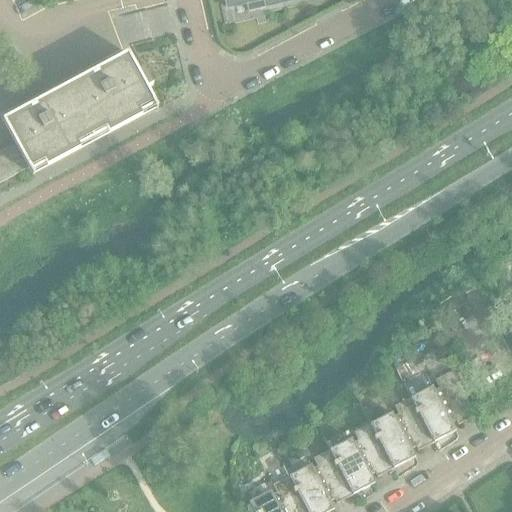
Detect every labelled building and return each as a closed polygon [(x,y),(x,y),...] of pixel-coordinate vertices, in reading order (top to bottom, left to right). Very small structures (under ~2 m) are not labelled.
[(225,0),(227,9),(246,4),(248,11),(266,7),(298,0),(225,0)] [(29,169),(128,116),(152,103),(156,111),(158,110),(147,90),(153,87),(144,70),(138,73),(128,55),(3,122),(15,145),(29,169)] [(29,169),(15,145),(3,151),(16,176),(29,169)] [(16,176),(3,151),(0,152),(0,175),(4,183),(16,176)] [(475,417),(452,372),(434,381),(439,390),(435,393),(432,387),(411,399),(434,444),(456,432),(448,418),(453,416),(458,426),(475,417)] [(434,444),(411,399),(394,407),(399,417),(395,419),(392,413),(370,425),(393,470),(415,459),(408,444),(412,442),(417,452),(434,444)] [(393,470),(370,425),(353,433),(358,443),(354,445),(351,440),(330,451),(353,496),(375,485),(367,471),(372,468),(377,478),(393,470)] [(353,496),(330,451),(313,460),(318,469),(314,471),(311,466),(289,477),(307,511),(332,511),(334,511),(327,497),(331,494),(336,505),(353,496)] [(307,511),(289,477),(273,486),(277,495),(273,497),(270,492),(248,503),(252,511),(307,511)]
